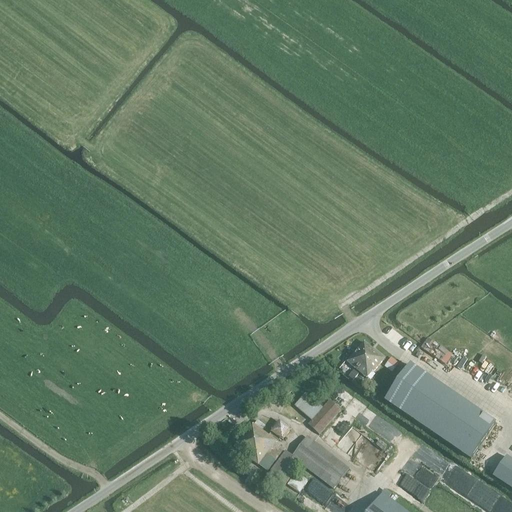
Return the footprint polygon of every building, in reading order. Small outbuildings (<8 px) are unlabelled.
[(467,349),(461,345),(454,355),(429,339),(424,346),(459,370),(465,361),(461,358),(467,349)] [(373,373),(379,366),(385,359),(364,343),(347,363),(367,379),(373,373)] [(391,358),(385,367),(393,373),(399,364),(391,358)] [(410,367),(386,401),(447,443),(471,460),(495,425),(471,408),(410,367)] [(288,387),(279,393),(285,402),(294,396),(288,387)] [(307,394),(297,406),(313,421),(310,425),(321,435),(343,410),(331,400),(324,409),(307,394)] [(246,431),(234,448),(258,466),(268,472),(275,461),(276,462),(285,449),(275,442),(252,425),(247,432),(246,431)] [(335,444),(344,433),(334,425),(325,436),(335,444)] [(352,452),(361,442),(359,440),(363,435),(354,427),(340,441),(352,452)] [(350,470),(308,438),(293,458),(335,490),(350,470)] [(284,488),(297,469),(299,466),(283,454),(267,476),(284,488)] [(511,488),(511,459),(507,457),(494,477),(511,488)] [(309,482),(298,474),(294,480),(293,479),(289,486),(301,494),(309,482)] [(407,511),(382,493),(368,511),(407,511)]
